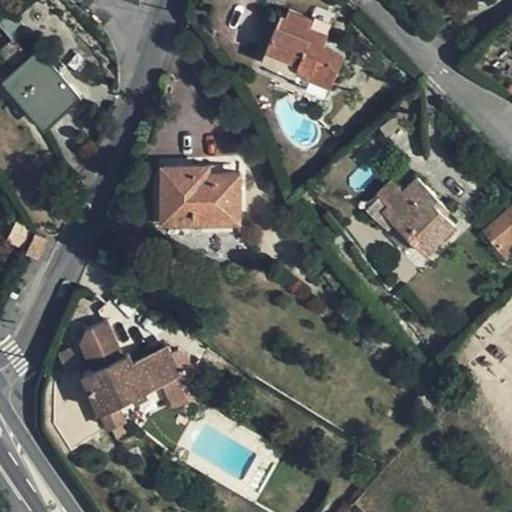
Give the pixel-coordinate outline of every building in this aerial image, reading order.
[(323,42),(327,33),(281,14),(262,58),(297,72),(295,79),(327,93),(345,51),(323,42)] [(10,15),(0,21),(0,24),(12,41),(15,38),(23,32),(10,15)] [(27,54),(15,38),(12,41),(0,49),(0,50),(10,66),(27,54)] [(79,95),(69,83),(59,71),(41,49),(6,79),(45,126),(79,95)] [(66,66),(59,71),(69,83),(76,77),(66,66)] [(240,87),(230,71),(204,86),(219,114),(226,109),(245,98),(244,96),(240,87)] [(207,164),(165,164),(164,218),(196,218),(240,218),(240,173),(208,172),(207,164)] [(451,211),(422,181),(418,177),(404,190),(393,179),(378,194),(389,205),(384,210),(426,252),(453,224),(446,215),(451,211)] [(511,237),(511,207),(485,230),(499,247),(511,237)] [(506,255),(511,250),(511,237),(499,247),(506,255)] [(164,339),(131,353),(134,360),(167,345),(164,339)] [(179,372),(167,345),(134,360),(131,353),(87,372),(102,407),(179,372)]
